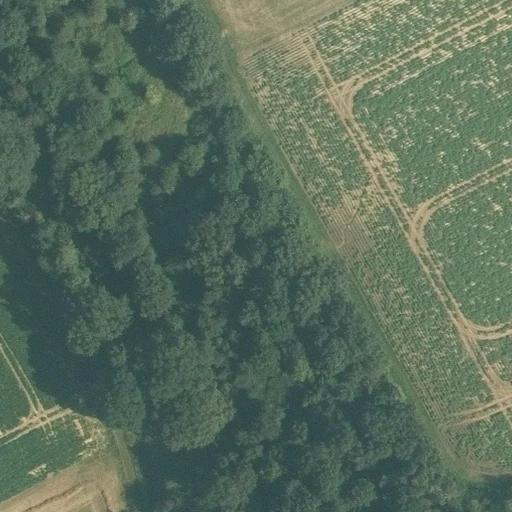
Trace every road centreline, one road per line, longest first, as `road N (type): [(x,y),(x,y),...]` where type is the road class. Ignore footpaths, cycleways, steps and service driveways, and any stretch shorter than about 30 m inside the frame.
road 1 (track): [(511,490),(447,472),(222,68),(197,0)]
road 2 (track): [(0,215),(110,380),(149,511)]
